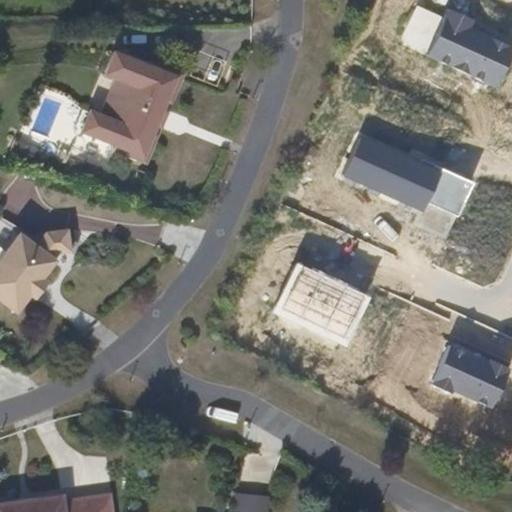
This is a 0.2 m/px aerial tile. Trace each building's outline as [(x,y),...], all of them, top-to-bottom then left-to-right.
[(509,47),(445,20),(428,62),(491,89),(509,47)] [(115,75),(100,111),(91,133),(116,142),(115,148),(148,160),(160,130),(154,128),(176,72),(111,47),(103,70),(115,75)] [(91,133),(100,111),(88,107),(80,129),(91,133)] [(437,170),(359,135),(340,176),(418,211),(422,202),(437,170)] [(469,185),(437,170),(422,202),(454,216),(469,185)] [(0,303),(14,314),(53,260),(16,234),(0,254),(0,303)] [(367,297),(296,264),(274,311),(345,343),(367,297)] [(504,366),(441,340),(423,382),(487,408),(504,366)] [(116,511),(115,494),(81,499),(83,511),(116,511)] [(67,511),(65,501),(65,497),(0,504),(0,511),(67,511)] [(83,511),(81,499),(65,501),(67,511),(83,511)]
